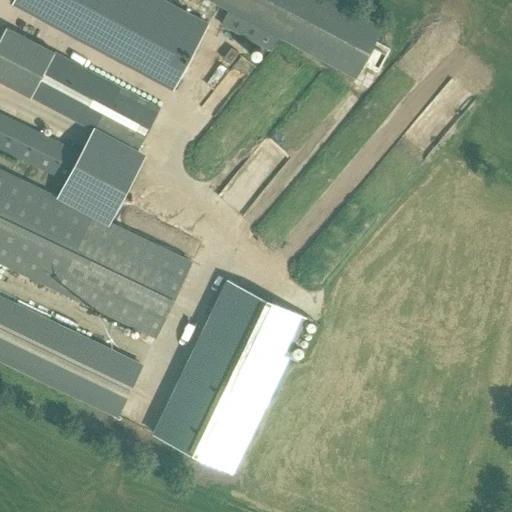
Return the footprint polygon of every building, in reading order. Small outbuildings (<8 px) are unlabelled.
[(173,86),(208,20),(170,0),(13,0),(13,2),(173,86)] [(379,22),(335,0),(215,0),(229,8),(222,22),(273,49),(280,35),(351,73),(379,22)] [(7,27),(0,39),(0,80),(138,151),(161,106),(7,27)] [(238,55),(216,85),(229,94),(251,64),(238,55)] [(367,91),(360,109),(384,117),(391,100),(367,91)] [(0,146),(72,181),(86,153),(0,112),(0,146)] [(263,132),(253,147),(280,166),(290,152),(263,132)] [(0,168),(0,362),(121,421),(147,366),(0,295),(0,259),(160,336),(195,262),(0,168)] [(303,314),(223,278),(152,433),(233,470),(303,314)]
